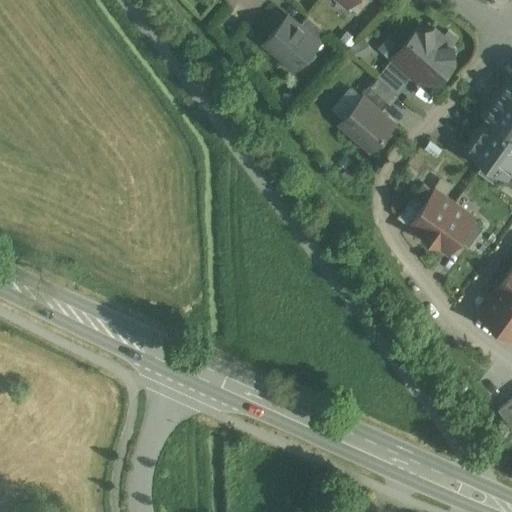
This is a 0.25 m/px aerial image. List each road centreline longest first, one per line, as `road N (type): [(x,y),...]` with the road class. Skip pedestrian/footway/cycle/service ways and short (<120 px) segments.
road 1 (residential): [(507,37),(394,159),(382,203),(393,236),(461,322),(511,353)]
road 2 (primary): [(187,365),(511,510)]
road 3 (primary): [(0,278),(187,365)]
road 4 (residential): [(187,365),(150,445),(142,511)]
